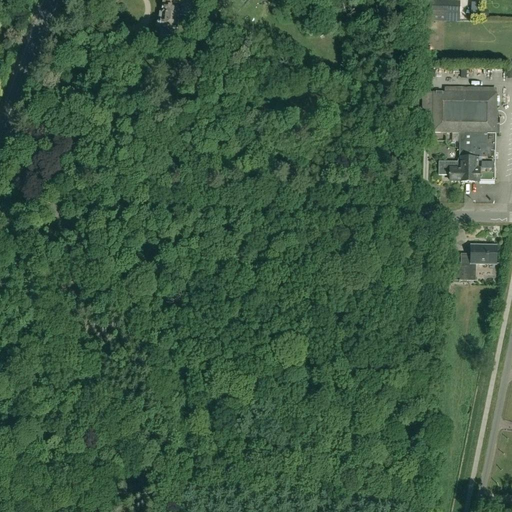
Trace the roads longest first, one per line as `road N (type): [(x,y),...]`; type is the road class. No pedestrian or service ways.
road 1 (tertiary): [(511,217),(0,213)]
road 2 (unclassified): [(477,511),(511,342)]
road 3 (secondary): [(0,140),(50,0)]
